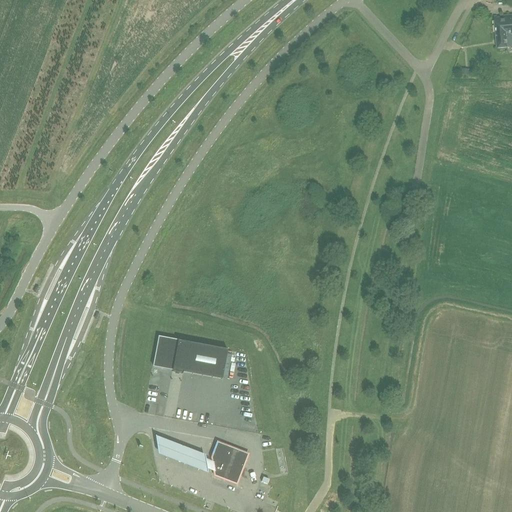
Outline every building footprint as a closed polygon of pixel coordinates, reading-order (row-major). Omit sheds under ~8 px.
[(511,15),(495,18),(498,49),(511,47),(511,15)] [(222,380),(227,350),(177,340),(158,336),(153,367),(172,370),(172,371),(182,373),(182,372),(222,380)] [(229,374),(238,376),(240,370),(234,369),(236,361),(232,360),(229,374)] [(172,442),(156,436),(158,454),(173,460),(191,467),(208,473),(205,455),(188,449),(172,442)] [(214,476),(223,480),(230,463),(243,468),(248,454),(217,443),(211,458),(214,476)]
